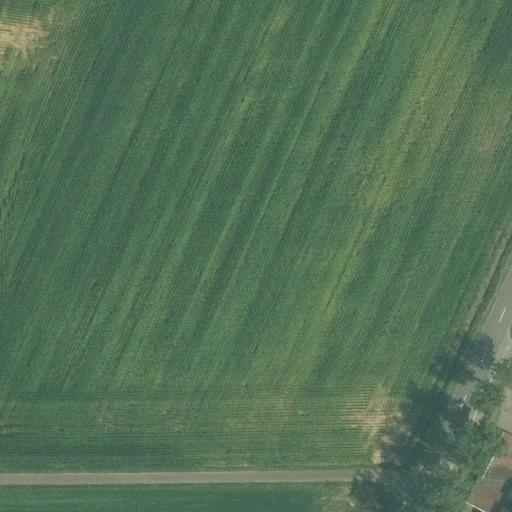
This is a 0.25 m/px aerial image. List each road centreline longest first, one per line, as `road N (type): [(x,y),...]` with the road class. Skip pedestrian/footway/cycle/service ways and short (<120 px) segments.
road 1 (unclassified): [(422,492),(371,475),(0,478)]
road 2 (tertiary): [(485,351),(422,492)]
